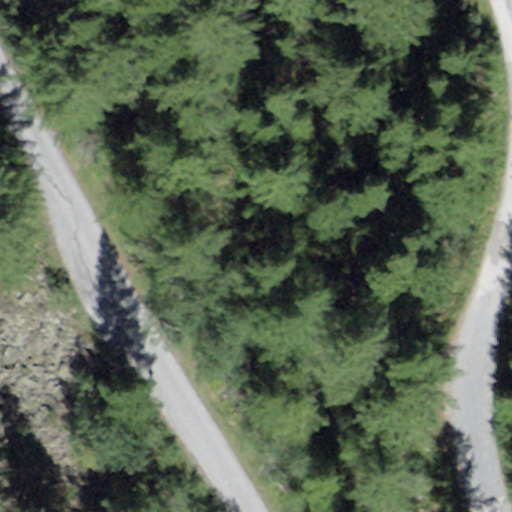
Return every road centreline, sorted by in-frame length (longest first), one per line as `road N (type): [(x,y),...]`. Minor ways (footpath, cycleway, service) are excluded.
road 1 (unclassified): [(0,73),(143,353),(248,511)]
road 2 (unclassified): [(493,511),(475,369),(511,215)]
